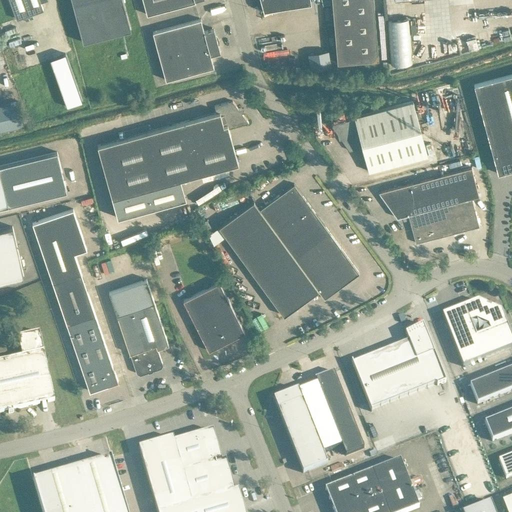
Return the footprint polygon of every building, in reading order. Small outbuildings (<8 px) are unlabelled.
[(9,0),(16,19),(43,10),(40,2),(45,0),(9,0)] [(72,0),(83,41),(130,30),(122,0),(72,0)] [(142,0),(147,14),(195,2),(194,0),(142,0)] [(260,0),(263,10),(311,3),(310,0),(260,0)] [(332,0),(337,63),(378,59),(372,0),(332,0)] [(409,18),(387,20),(390,65),(413,63),(409,18)] [(201,19),(152,32),(166,80),(214,67),(210,54),(220,52),(214,28),(204,31),(201,19)] [(327,52),(308,55),(310,70),(330,67),(327,52)] [(66,54),(50,59),(67,106),(82,101),(66,54)] [(511,74),(474,84),(498,173),(511,169),(511,74)] [(334,108),(331,98),(325,99),(328,109),(334,108)] [(0,105),(0,130),(19,125),(18,122),(24,120),(19,101),(13,102),(0,105)] [(216,112),(97,145),(117,218),(178,201),(173,181),(238,163),(229,128),(249,122),(232,101),(214,106),(216,112)] [(427,156),(413,102),(413,101),(354,116),(355,118),(332,124),(332,126),(337,134),(340,133),(342,138),(341,138),(349,150),(362,147),(369,171),(427,156)] [(0,207),(67,191),(57,152),(0,165),(0,207)] [(479,226),(472,198),(479,196),(471,167),(378,191),(397,217),(408,214),(416,243),(479,226)] [(294,184),(259,209),(253,201),(219,226),(284,316),(318,290),(324,299),(359,273),(323,224),(323,225),(317,217),(318,216),(294,184)] [(87,249),(73,209),(33,222),(90,391),(118,381),(75,253),(87,249)] [(12,227),(0,229),(0,281),(23,276),(12,227)] [(147,279),(109,292),(117,314),(137,373),(140,375),(161,367),(163,364),(162,361),(157,348),(169,344),(154,302),(147,279)] [(245,332),(219,282),(183,300),(208,350),(245,332)] [(478,301),(442,315),(463,367),(511,347),(511,337),(501,311),(501,310),(491,306),(491,308),(487,307),(488,305),(478,301)] [(405,333),(408,341),(353,363),(352,361),(351,362),(371,412),(372,412),(371,410),(436,384),(437,386),(446,382),(423,324),(405,333)] [(55,401),(39,332),(18,337),(22,356),(0,361),(0,412),(8,411),(9,414),(13,412),(13,410),(55,401)] [(511,368),(470,386),(477,404),(511,390),(511,368)] [(364,449),(334,372),(334,371),(315,379),(315,380),(346,456),(364,449)] [(298,389),(274,399),(303,473),(327,464),(298,389)] [(511,411),(485,423),(492,441),(511,433),(511,411)] [(213,431),(174,442),(173,438),(138,448),(157,511),(244,511),(238,490),(234,492),(225,461),(222,462),(213,431)] [(511,455),(499,460),(506,479),(511,476),(511,455)] [(126,511),(111,457),(111,458),(34,481),(33,480),(42,511),(126,511)] [(334,511),(407,511),(419,507),(400,460),(325,489),(334,511)] [(511,511),(511,498),(502,503),(505,511),(511,511)] [(494,511),(491,502),(465,511),(494,511)]
